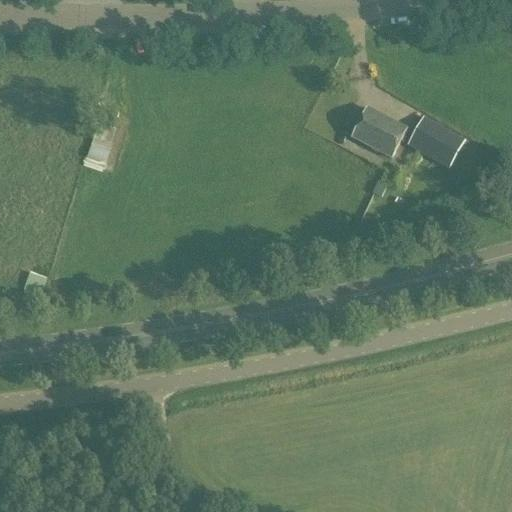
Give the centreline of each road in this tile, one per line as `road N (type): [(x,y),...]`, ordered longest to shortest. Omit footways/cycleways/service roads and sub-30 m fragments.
road 1 (tertiary): [(0,412),(139,395),(511,307)]
road 2 (primary): [(0,355),(183,330),(511,255)]
road 3 (residential): [(0,14),(249,17),(405,0)]
